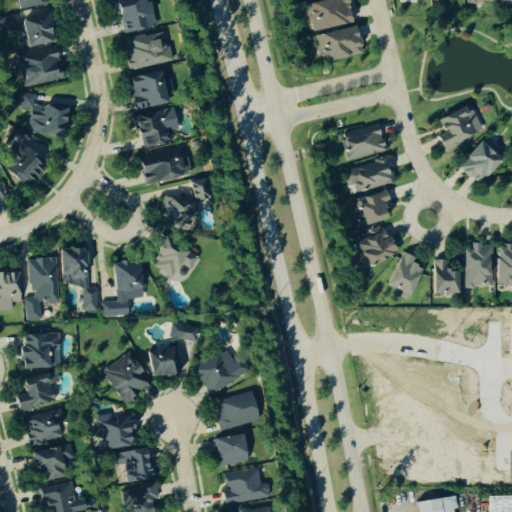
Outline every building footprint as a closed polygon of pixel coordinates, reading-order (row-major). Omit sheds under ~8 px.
[(13,0),(15,10),(42,7),(40,0),(13,0)] [(123,0),(114,2),(121,35),(154,28),(149,3),(144,4),(143,0),(123,0)] [(351,24),(345,0),(328,0),(304,6),(310,33),(351,24)] [(26,49),(52,43),(46,15),(20,22),(26,49)] [(16,30),(11,16),(0,19),(0,33),(1,36),(16,30)] [(314,36),(319,64),(360,56),(355,28),(314,36)] [(122,41),(128,72),(170,62),(163,32),(122,41)] [(62,81),(56,48),(14,56),(20,89),(62,81)] [(165,105),(159,73),(128,79),(134,112),(165,105)] [(34,109),(32,96),(20,97),(21,111),(34,109)] [(29,106),(26,135),(62,138),(65,110),(29,106)] [(436,121),(442,135),(436,138),(441,150),(481,133),(470,107),(436,121)] [(140,150),(172,143),(170,133),(176,132),(172,109),(133,117),(140,150)] [(346,162),(383,153),(376,126),(339,134),(346,162)] [(23,138),(13,129),(3,141),(11,148),(0,160),(0,170),(18,187),(23,181),(29,187),(46,168),(17,143),(23,138)] [(457,168),(478,187),(503,158),(483,139),(457,168)] [(142,184),(188,176),(183,149),(137,157),(142,184)] [(343,172),(351,197),(393,182),(384,158),(343,172)] [(190,201),(207,200),(206,181),(189,182),(190,201)] [(382,193),(352,200),(359,228),(389,221),(382,193)] [(187,231),(187,225),(193,225),(195,202),(160,199),(159,219),(163,219),(163,230),(187,231)] [(396,255),(384,230),(355,244),(367,269),(396,255)] [(173,280),(180,267),(189,272),(196,258),(166,241),(151,267),(173,280)] [(463,252),(463,289),(491,289),(491,246),(470,246),(470,252),(463,252)] [(511,246),(495,246),(495,283),(510,284),(510,287),(511,287),(511,246)] [(81,312),(96,312),(96,289),(85,289),(85,250),(59,250),(59,287),(81,287),(81,312)] [(410,266),(413,259),(400,254),(386,289),(410,298),(420,270),(410,266)] [(54,259),(27,261),(30,298),(22,299),(24,322),(39,321),(38,305),(58,303),(54,259)] [(431,296),(457,296),(457,274),(446,274),(446,262),(432,261),(431,296)] [(140,300),(139,264),(112,265),(113,303),(99,303),(100,318),(126,317),(126,301),(140,300)] [(0,312),(10,312),(10,304),(18,303),(17,275),(0,275),(0,312)] [(168,340),(195,342),(197,328),(169,325),(168,340)] [(58,368),(56,334),(23,336),(23,347),(19,348),(20,369),(58,368)] [(150,379),(180,373),(174,346),(145,352),(150,379)] [(207,397),(246,373),(239,361),(233,365),(223,349),(190,369),(207,397)] [(121,405),(150,385),(127,352),(99,372),(121,405)] [(511,365),(503,365),(503,373),(511,373),(511,365)] [(53,403),(50,385),(58,383),(56,373),(20,379),(23,395),(14,397),(16,409),(53,403)] [(218,431),(256,423),(251,394),(212,401),(218,431)] [(63,420),(60,408),(22,420),(30,447),(59,438),(55,423),(63,420)] [(99,451),(130,447),(127,432),(132,431),(130,416),(109,419),(108,414),(94,416),(99,451)] [(242,435),(212,439),(216,467),(246,463),(242,435)] [(482,447),(482,470),(500,470),(500,446),(482,447)] [(33,451),(37,482),(65,479),(62,448),(33,451)] [(125,483),(150,479),(144,448),(112,454),(115,467),(122,466),(125,483)] [(268,499),(266,484),(258,486),(256,469),(223,474),(225,491),(221,492),(223,505),(268,499)] [(82,499),(72,501),(70,484),(38,488),(41,508),(50,507),(51,511),(83,511),(84,511),(82,499)] [(152,511),(150,501),(156,500),(154,485),(119,491),(122,511),(152,511)] [(487,511),(511,511),(511,496),(487,497),(487,511)] [(414,503),(415,511),(452,511),(452,510),(455,509),(454,497),(414,503)]
